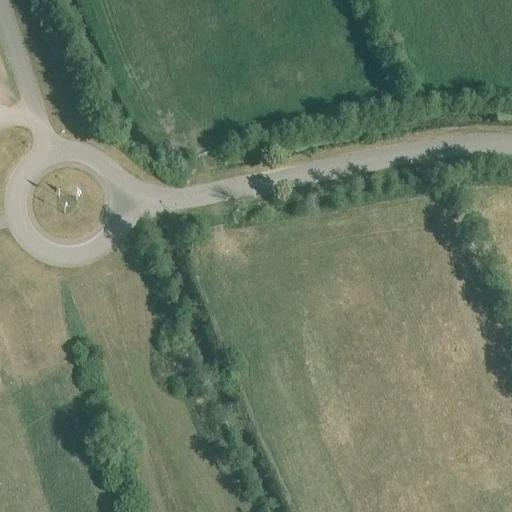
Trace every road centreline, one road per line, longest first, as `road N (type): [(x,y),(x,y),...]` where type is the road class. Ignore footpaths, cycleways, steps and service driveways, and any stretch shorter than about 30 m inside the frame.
road 1 (unclassified): [(511,148),(457,145),(176,201),(122,198)]
road 2 (unclassified): [(122,198),(109,167),(81,151),(48,155),(21,195),(28,227),(53,248),(86,249),(120,214)]
